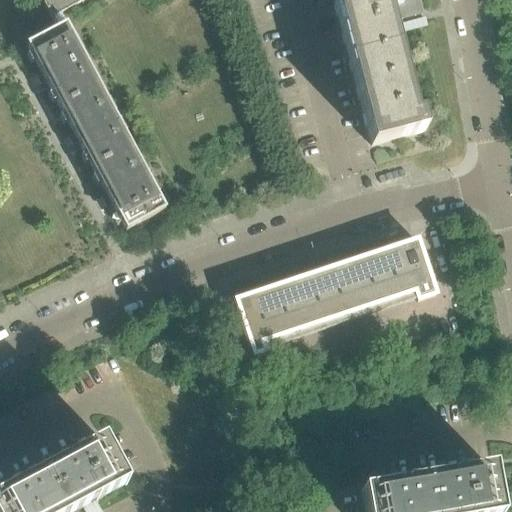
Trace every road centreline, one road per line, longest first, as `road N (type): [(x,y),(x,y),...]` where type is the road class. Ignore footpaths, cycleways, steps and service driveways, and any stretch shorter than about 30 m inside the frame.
road 1 (residential): [(0,354),(127,295),(350,215),(491,181)]
road 2 (residential): [(457,0),(491,181)]
